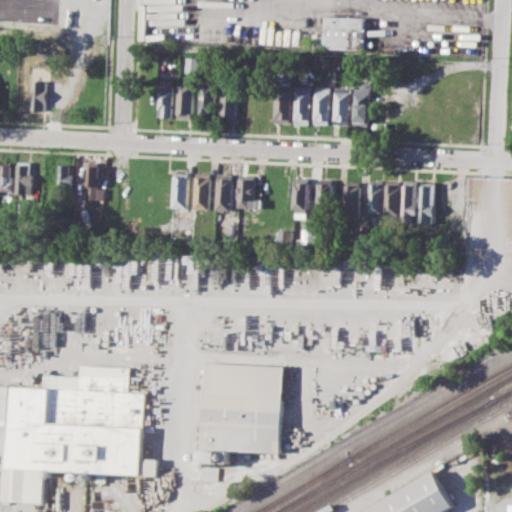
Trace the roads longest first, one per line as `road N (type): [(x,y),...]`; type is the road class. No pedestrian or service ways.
road 1 (residential): [(0,133),(511,159)]
road 2 (residential): [(502,0),(496,159)]
road 3 (residential): [(128,0),(122,140)]
